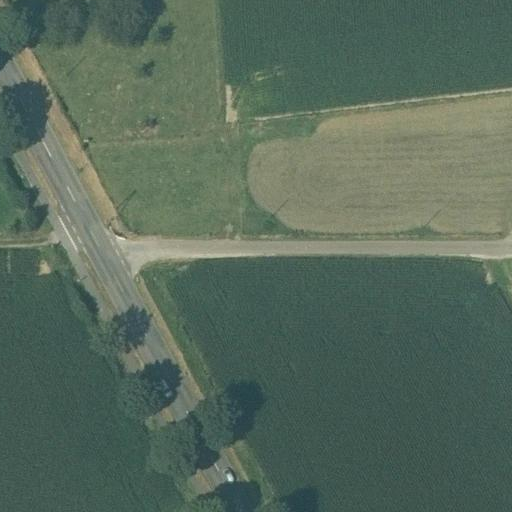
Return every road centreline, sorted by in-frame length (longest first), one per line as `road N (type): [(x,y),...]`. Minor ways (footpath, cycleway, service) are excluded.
road 1 (unclassified): [(99,254),(172,246),(511,252)]
road 2 (secondary): [(234,511),(99,254)]
road 3 (secondary): [(99,254),(0,65)]
